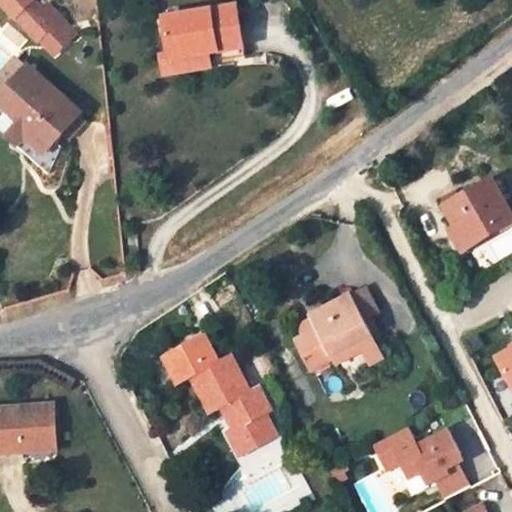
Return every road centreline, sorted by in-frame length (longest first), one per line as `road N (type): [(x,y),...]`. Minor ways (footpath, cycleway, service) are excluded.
road 1 (residential): [(64,314),(142,282),(338,151)]
road 2 (residential): [(161,511),(64,314)]
road 3 (residential): [(338,151),(511,26)]
road 4 (residential): [(425,324),(511,498)]
road 5 (residential): [(338,151),(425,324)]
